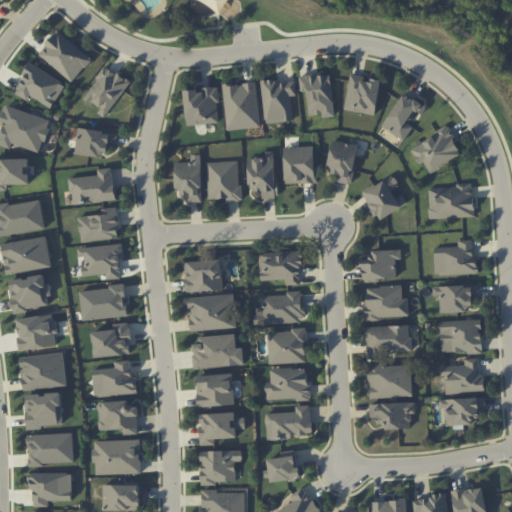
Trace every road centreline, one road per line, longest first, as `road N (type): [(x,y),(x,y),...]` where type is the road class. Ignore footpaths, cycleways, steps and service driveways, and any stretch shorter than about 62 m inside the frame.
road 1 (residential): [(150,231),(331,225),(341,467),(418,469),(511,450)]
road 2 (residential): [(64,0),(96,26),(164,53),(327,42),(404,53),(443,76),(477,113),(499,155),(511,239)]
road 3 (residential): [(170,511),(169,407),(144,180),(164,53)]
